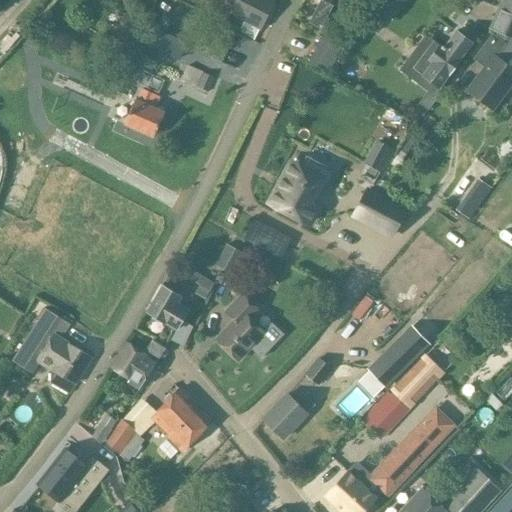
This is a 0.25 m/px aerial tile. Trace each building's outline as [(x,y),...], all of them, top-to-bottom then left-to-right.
[(184,0),(227,22),(232,11),(245,18),(244,20),(259,27),(272,0),(184,0)] [(320,0),(310,23),(321,29),(333,3),(335,4),(336,0),(348,0),(351,1),(350,0),(320,0)] [(370,0),(375,3),(361,20),(375,32),(400,0),(370,0)] [(511,0),(501,0),(489,29),(511,38),(511,0)] [(143,24),(127,12),(114,29),(115,31),(110,38),(121,45),(126,39),(130,42),(143,24)] [(144,44),(179,60),(186,42),(151,27),(144,44)] [(433,41),(412,70),(421,76),(438,89),(448,75),(472,43),(456,31),(443,49),(433,41)] [(467,91),(491,109),(495,104),(505,90),(511,81),(511,68),(500,60),(495,56),(505,44),(492,34),(474,59),(485,67),(481,73),(467,91)] [(308,62),(309,63),(329,73),(342,46),(322,36),(308,62)] [(215,77),(187,65),(181,80),(209,92),(215,77)] [(143,89),(138,101),(135,99),(124,124),(154,138),(165,113),(149,105),(154,94),(143,89)] [(366,164),(380,171),(392,150),(378,143),(366,164)] [(293,162),(270,204),(307,224),(316,207),(315,206),(316,205),(316,206),(335,171),(334,171),(334,172),(326,168),(327,167),(307,156),(302,167),(293,162)] [(479,179),(457,211),(469,219),(491,188),(479,179)] [(405,211),(367,191),(354,215),(392,236),(405,211)] [(234,273),(244,251),(224,242),(214,265),(234,273)] [(147,312),(176,329),(188,309),(177,303),(181,297),(163,286),(147,312)] [(217,339),(239,360),(251,347),(262,357),(283,335),(272,324),(264,332),(250,320),(258,311),(242,295),(226,312),(234,320),(217,339)] [(39,363),(52,370),(52,382),(71,393),(76,384),(92,357),(61,339),(70,324),(45,308),(12,361),(32,374),(39,363)] [(369,369),(386,387),(424,350),(434,339),(424,329),(413,340),(406,332),(369,369)] [(146,350),(159,358),(166,348),(152,340),(146,350)] [(113,367),(130,378),(127,382),(139,390),(156,362),(147,356),(148,355),(128,343),(113,367)] [(318,358),(305,374),(319,385),(332,368),(318,358)] [(392,390),(410,407),(438,378),(419,361),(392,390)] [(153,417),(156,420),(171,434),(158,447),(170,459),(178,450),(182,453),(183,451),(211,422),(181,387),(157,413),(153,417)] [(283,399),(263,419),(297,453),(317,432),(283,399)] [(382,463),(370,476),(356,463),(325,496),(344,511),(361,511),(367,506),(366,505),(374,496),(375,496),(382,488),(389,494),(400,481),(402,483),(417,467),(415,465),(427,452),(454,425),(436,408),(428,417),(395,451),(382,464),(382,463)] [(134,433),(137,430),(120,418),(103,442),(119,455),(128,462),(144,440),(134,433)] [(65,449),(37,484),(38,485),(49,493),(59,501),(61,499),(64,496),(73,503),(79,507),(88,495),(97,483),(108,470),(103,466),(92,457),(86,465),(83,464),(65,449)] [(511,473),(511,451),(501,459),(511,473)] [(477,469),(471,476),(445,504),(451,510),(453,511),(480,511),(501,490),(477,469)] [(449,511),(451,510),(445,504),(442,507),(422,488),(400,511),(449,511)] [(511,511),(511,489),(491,511),(511,511)] [(137,511),(130,503),(119,511),(137,511)]
